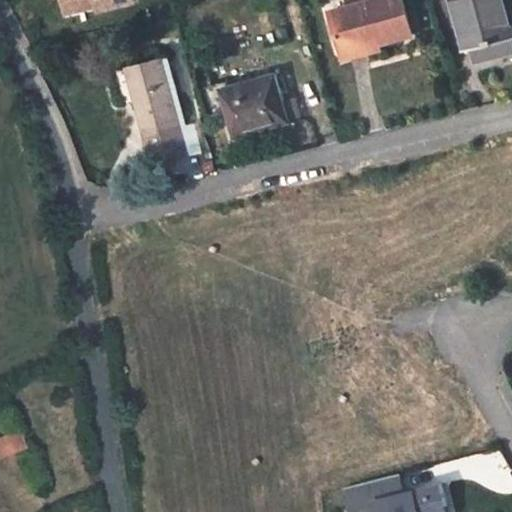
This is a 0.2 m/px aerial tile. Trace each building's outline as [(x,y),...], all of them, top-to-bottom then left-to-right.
[(136,2),(135,0),(58,0),(62,18),(136,2)] [(416,33),(406,0),(375,0),(333,11),(342,48),(365,42),(368,53),(383,49),(381,43),(416,33)] [(511,38),(511,18),(507,0),(454,0),(467,49),(472,48),(511,38)] [(511,51),(511,40),(511,38),(472,48),(476,61),(511,51)] [(345,60),(368,53),(365,42),(342,48),(345,60)] [(182,127),(164,59),(128,68),(146,136),(149,135),(156,163),(187,155),(180,128),(182,127)] [(292,122),(278,75),(223,90),(237,136),(292,122)] [(194,124),(182,127),(180,128),(187,155),(202,152),(194,124)] [(403,472),(348,486),(354,511),(452,511),(445,482),(408,492),(403,472)]
